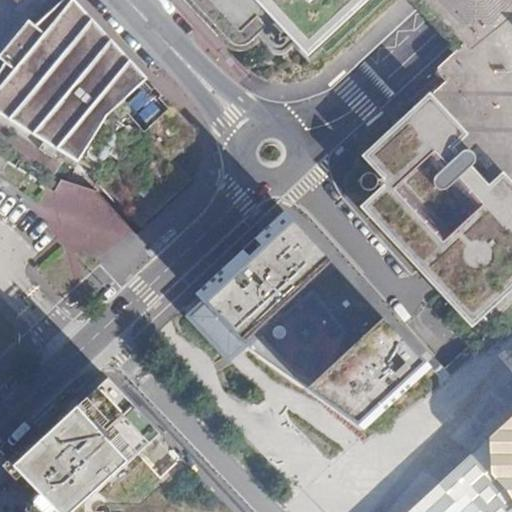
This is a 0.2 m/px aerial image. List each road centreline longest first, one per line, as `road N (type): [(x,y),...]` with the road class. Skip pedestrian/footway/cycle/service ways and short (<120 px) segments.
road 1 (residential): [(0,420),(194,242)]
road 2 (residential): [(381,70),(314,114),(273,126)]
road 3 (residential): [(298,156),(381,70)]
